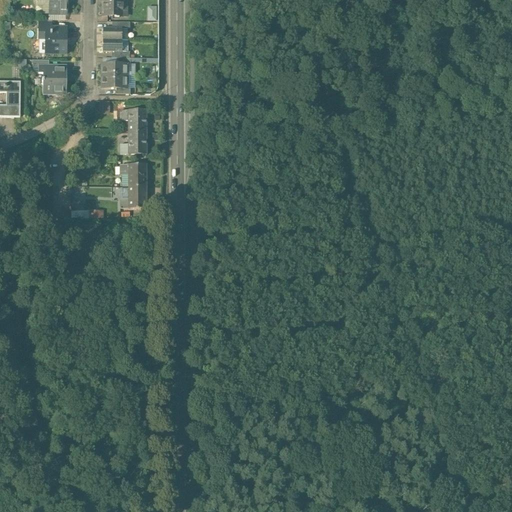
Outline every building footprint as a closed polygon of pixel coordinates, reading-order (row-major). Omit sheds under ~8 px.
[(36,0),(37,1),(48,1),(48,15),(67,16),(67,0),(36,0)] [(102,0),(103,16),(127,17),(127,10),(123,10),(122,0),(102,0)] [(148,20),(156,20),(157,6),(148,6),(148,20)] [(51,29),(38,29),(38,39),(39,39),(45,39),(45,54),(66,54),(66,55),(66,29),(51,29)] [(111,29),(102,29),(102,41),(121,41),(122,29),(111,29)] [(121,41),(102,41),(102,52),(111,53),(121,53),(128,53),(128,41),(121,41)] [(116,65),(102,65),(102,77),(126,77),(126,65),(116,65)] [(55,74),(43,74),(43,75),(43,80),(42,80),(42,83),(43,83),(42,94),(66,95),(66,75),(55,74)] [(126,77),(102,77),(102,89),(116,89),(126,89),(126,77)] [(20,83),(0,82),(0,93),(6,94),(5,106),(0,106),(0,117),(19,118),(20,83)] [(110,114),(110,101),(94,101),(94,114),(110,114)] [(146,113),(119,113),(119,123),(128,123),(128,134),(146,134),(146,113)] [(146,134),(128,134),(128,147),(119,147),(119,157),(146,157),(146,134)] [(146,168),(119,168),(119,177),(128,177),(128,189),(146,188),(146,168)] [(146,188),(128,189),(128,202),(120,202),(120,211),(145,211),(146,188)]
